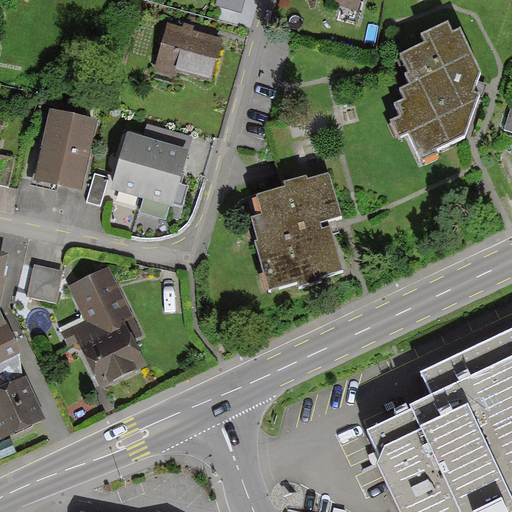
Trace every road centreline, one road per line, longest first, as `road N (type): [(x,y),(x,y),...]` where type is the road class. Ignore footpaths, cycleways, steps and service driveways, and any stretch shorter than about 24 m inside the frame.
road 1 (residential): [(267,0),(189,251),(146,253),(0,224)]
road 2 (primary): [(511,259),(206,403)]
road 3 (primary): [(206,403),(0,498)]
